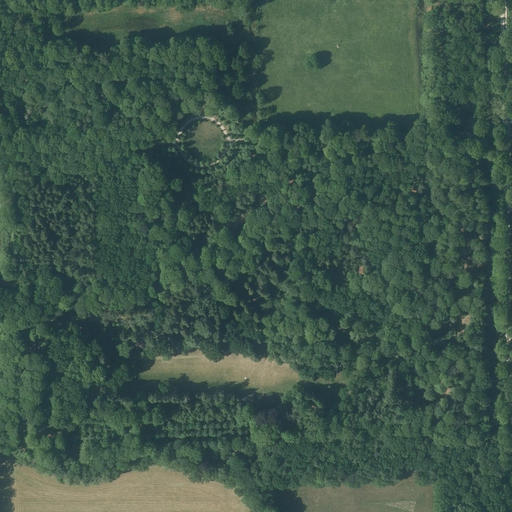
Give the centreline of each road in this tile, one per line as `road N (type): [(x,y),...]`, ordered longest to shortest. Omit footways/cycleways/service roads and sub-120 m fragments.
road 1 (track): [(510,431),(502,131)]
road 2 (track): [(227,140),(476,132)]
road 3 (track): [(0,146),(178,142)]
road 4 (track): [(213,119),(186,123),(178,138),(182,154),(211,164),(227,140)]
